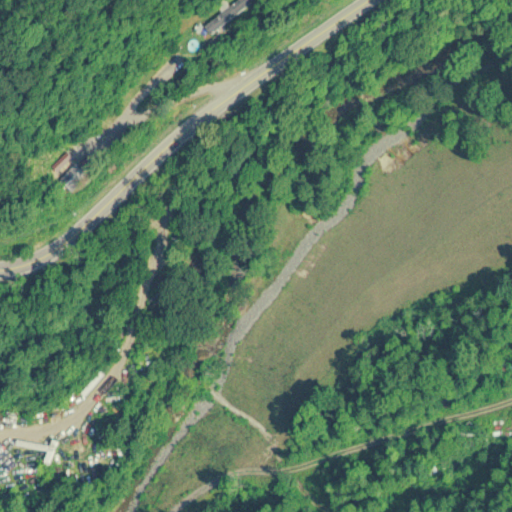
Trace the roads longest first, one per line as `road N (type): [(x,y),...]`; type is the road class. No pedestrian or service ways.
road 1 (primary): [(0,268),(35,261),(69,240),(187,128),(368,0)]
road 2 (residential): [(0,434),(43,429),(103,389),(125,353),(187,128)]
